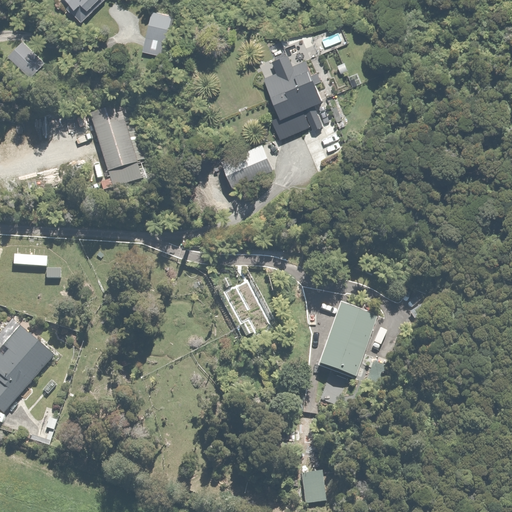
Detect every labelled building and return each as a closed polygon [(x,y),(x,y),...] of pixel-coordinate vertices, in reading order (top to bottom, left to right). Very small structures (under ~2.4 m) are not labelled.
[(100,0),(63,0),(70,6),(67,10),(82,22),(98,2),(100,0)] [(172,12),(148,8),(141,50),(164,54),(172,12)] [(22,38),(7,55),(36,80),(51,63),(22,38)] [(274,72),(261,77),(277,116),(269,119),(277,138),(310,124),(312,128),(321,124),(313,103),(323,99),(306,56),(292,61),(288,51),(269,58),(274,72)] [(47,114),(51,130),(96,118),(92,103),(47,114)] [(268,166),(259,143),(219,160),(228,182),(268,166)] [(62,170),(38,177),(42,190),(66,183),(62,170)] [(375,317),(338,303),(316,362),(354,376),(375,317)] [(54,356),(20,326),(0,348),(0,410),(3,413),(8,408),(12,412),(20,403),(16,399),(25,388),(27,390),(33,384),(31,383),(54,356)] [(57,382),(51,378),(42,391),(48,395),(57,382)] [(326,502),(322,470),(301,472),(305,504),(326,502)]
